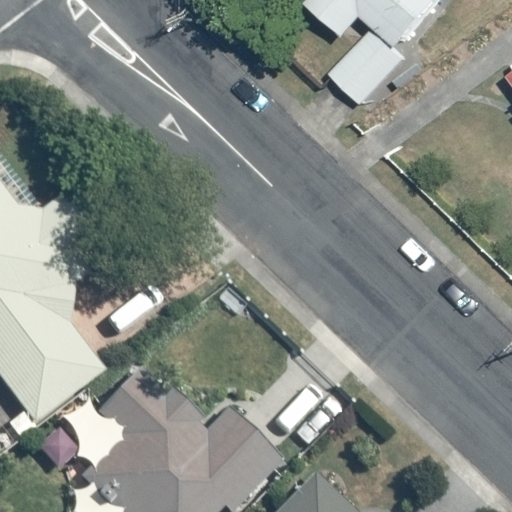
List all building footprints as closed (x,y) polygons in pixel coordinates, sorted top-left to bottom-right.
[(311,0),(360,42),(333,72),(367,102),(403,61),(457,0),(311,0)] [(511,31),(485,54),(511,86),(511,31)] [(79,287),(95,275),(77,250),(99,233),(66,190),(31,216),(0,174),(0,375),(36,423),(106,370),(70,323),(79,287)] [(232,511),(241,502),(286,453),(231,403),(206,430),(137,368),(101,408),(127,432),(82,482),(115,511),(221,511),(226,506),(232,511)] [(367,511),(319,467),(277,511),(367,511)]
